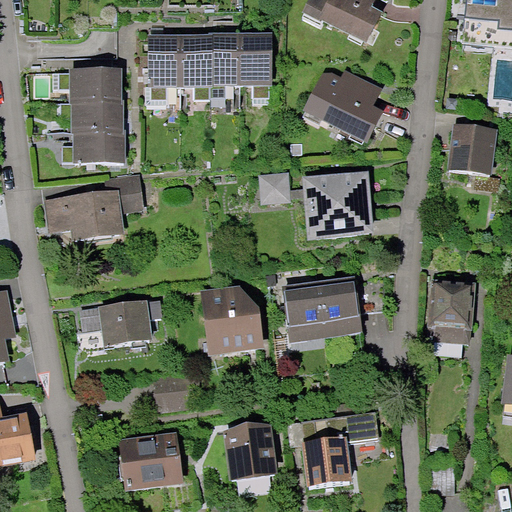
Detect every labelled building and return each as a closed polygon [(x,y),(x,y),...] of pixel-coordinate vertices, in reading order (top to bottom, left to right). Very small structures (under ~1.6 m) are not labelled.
[(388,0),(335,0),(333,5),(323,0),(318,0),(311,13),(378,50),(394,21),(381,14),(388,0)] [(511,0),(467,0),(464,41),(511,44),(511,0)] [(282,42),(155,42),(155,93),(282,93),(282,42)] [(383,86),(353,70),(336,103),(306,98),(304,125),(330,129),(378,152),(393,120),(374,111),(383,86)] [(127,74),(71,76),(72,104),(75,104),(76,136),(80,136),(80,170),(136,168),(135,133),(132,133),(131,106),(127,106),(127,74)] [(504,136),(460,133),(456,179),(500,182),(504,136)] [(367,170),(304,176),(310,240),(373,234),(367,170)] [(289,171),(258,174),(261,205),(292,202),(289,171)] [(139,181),(115,184),(117,197),(48,206),(53,238),(75,235),(77,248),(131,241),(128,218),(144,216),(139,181)] [(355,275),(318,281),(326,338),(363,333),(355,275)] [(318,281),(283,285),(291,342),(326,338),(318,281)] [(0,366),(15,365),(13,349),(23,343),(18,287),(0,288),(0,366)] [(485,294),(447,290),(442,351),(479,355),(485,294)] [(244,296),(210,299),(218,363),(272,357),(272,323),(244,296)] [(157,308),(84,316),(87,338),(108,335),(111,355),(162,349),(157,308)] [(190,383),(158,388),(163,419),(195,415),(190,383)] [(1,405),(0,405),(0,476),(42,468),(34,427),(7,432),(1,405)] [(376,418),(287,431),(290,454),(306,452),(311,492),(357,486),(351,448),(380,444),(376,418)] [(278,432),(227,440),(236,493),(286,485),(278,432)] [(186,438),(123,447),(130,498),(193,489),(186,438)] [(457,472),(425,472),(425,500),(457,500),(457,472)]
